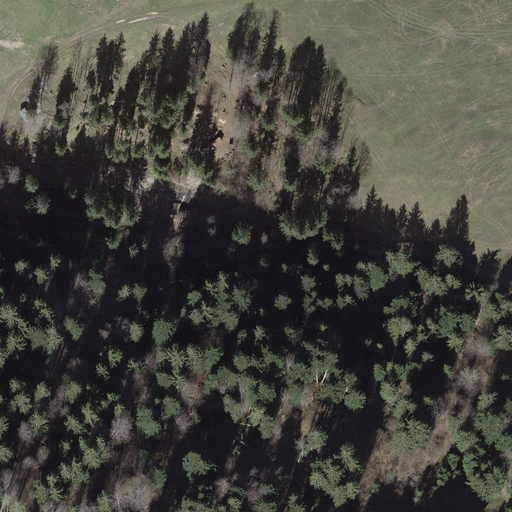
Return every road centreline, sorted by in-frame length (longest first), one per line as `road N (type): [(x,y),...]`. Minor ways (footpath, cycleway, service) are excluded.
road 1 (track): [(511,283),(396,245),(374,221),(267,184),(232,64),(162,16),(121,14),(65,43),(20,82),(6,144),(0,143)]
road 2 (track): [(511,338),(263,239),(49,185),(0,182)]
